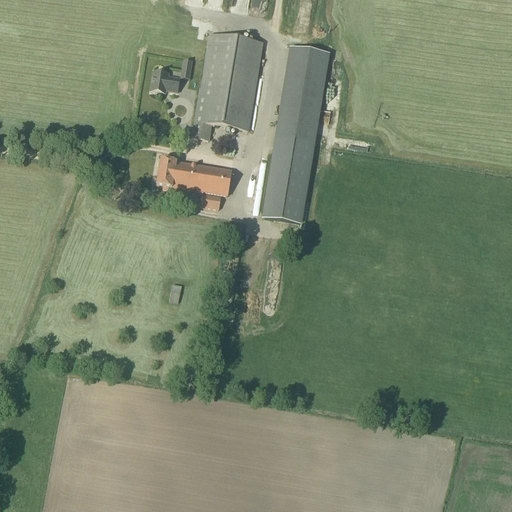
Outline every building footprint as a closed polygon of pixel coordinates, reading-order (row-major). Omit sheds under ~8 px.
[(248,134),(263,45),(209,37),(200,91),(199,91),(190,141),(209,144),(211,128),(248,134)] [(299,229),(327,57),(287,51),(259,222),(299,229)] [(189,83),(192,64),(182,62),(179,81),(189,83)] [(176,95),(178,81),(166,79),(166,76),(152,74),(149,94),(163,96),(164,93),(176,95)] [(228,199),(231,173),(176,164),(159,162),(155,188),(162,189),(162,192),(178,195),(179,192),(228,199)] [(218,213),(220,199),(200,196),(198,209),(218,213)] [(177,306),(181,288),(172,287),(168,304),(177,306)]
